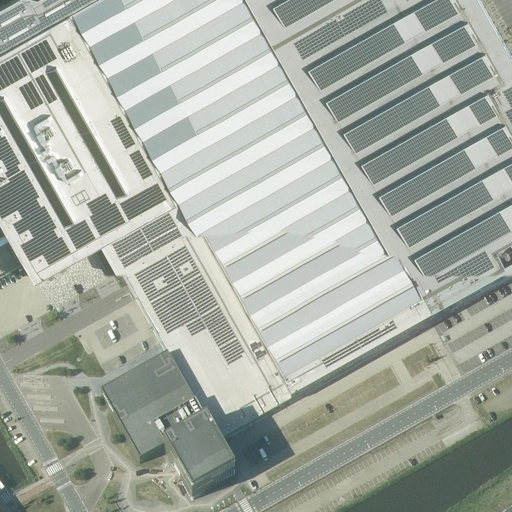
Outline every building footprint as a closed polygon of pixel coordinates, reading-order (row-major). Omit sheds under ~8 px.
[(0,49),(70,10),(88,0),(7,0),(0,4),(0,49)] [(431,323),(249,0),(88,0),(70,10),(175,198),(102,240),(168,357),(216,444),(290,403),(431,323)] [(511,56),(480,0),(249,0),(431,323),(431,324),(511,278),(511,56)] [(175,198),(70,10),(0,49),(0,216),(34,278),(102,240),(175,198)] [(115,343),(109,345),(109,369),(146,351),(138,351),(135,346),(141,344),(134,344),(130,346),(125,336),(125,349),(122,350),(122,343),(115,343)] [(168,357),(100,395),(107,407),(109,411),(139,464),(164,451),(170,462),(192,501),(207,492),(235,477),(216,444),(168,357)]
